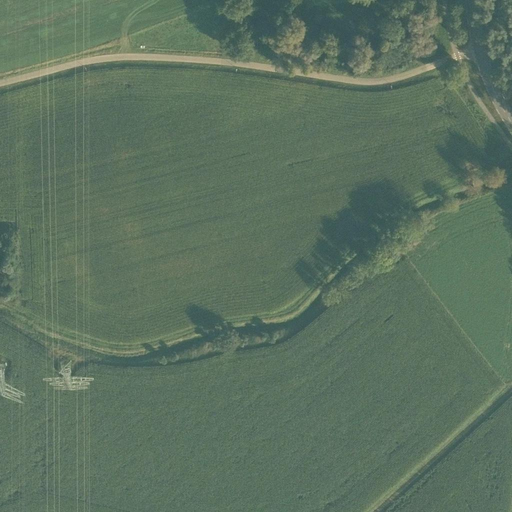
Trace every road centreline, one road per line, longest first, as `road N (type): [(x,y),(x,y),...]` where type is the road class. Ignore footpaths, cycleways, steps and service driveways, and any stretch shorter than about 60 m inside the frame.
road 1 (unclassified): [(479,48),(389,79),(125,56),(0,83)]
road 2 (track): [(371,511),(511,389)]
